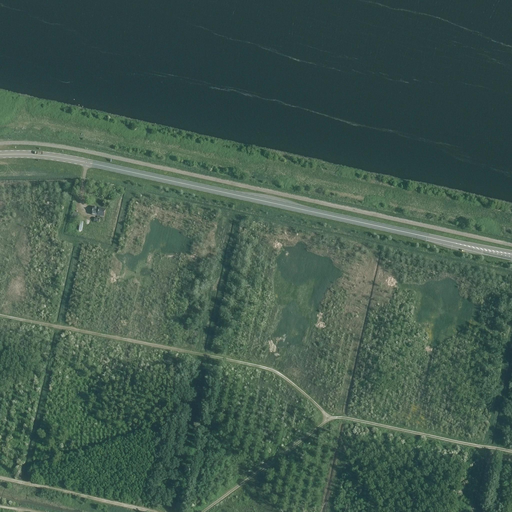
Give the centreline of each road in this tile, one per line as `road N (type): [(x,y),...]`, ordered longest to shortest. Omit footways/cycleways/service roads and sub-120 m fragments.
road 1 (track): [(202,511),(329,419),(310,399),(266,368),(0,315)]
road 2 (primary): [(511,255),(86,162)]
road 3 (track): [(329,419),(511,451)]
road 4 (track): [(0,478),(149,511)]
